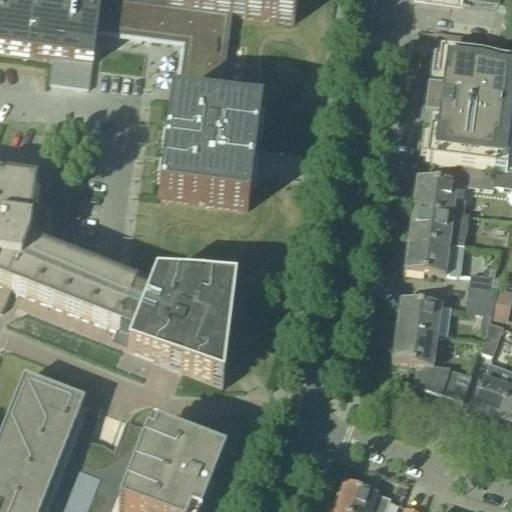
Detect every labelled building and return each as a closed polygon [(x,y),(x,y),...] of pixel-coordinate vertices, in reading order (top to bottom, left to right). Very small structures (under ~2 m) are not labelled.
[(296,0),(167,0),(166,6),(117,0),(0,0),(0,55),(92,68),(96,37),(184,48),(176,110),(169,109),(156,206),(246,217),(259,121),(217,116),(230,19),(293,27),(296,0)] [(456,6),(494,10),(498,11),(499,0),(457,0),(457,5),(456,6)] [(491,65),(438,58),(438,60),(435,85),(435,87),(433,98),(426,97),(424,111),(422,126),(429,127),(428,137),(428,139),(424,166),(492,176),(493,174),(492,174),(495,149),(502,150),(502,149),(504,134),(510,135),(511,123),(511,110),(507,109),(509,95),(509,94),(502,93),(506,68),(507,68),(507,67),(493,65),(491,65)] [(53,66),(49,91),(88,96),(91,71),(53,66)] [(491,191),(511,194),(511,179),(493,177),(491,191)] [(414,215),(462,221),(464,207),(454,206),(456,189),(418,184),(414,215)] [(35,192),(0,187),(0,316),(1,317),(11,295),(90,326),(85,337),(127,354),(126,356),(179,376),(221,393),(234,294),(154,284),(154,285),(112,269),(108,281),(70,266),(58,261),(28,250),(35,192)] [(461,227),(462,221),(414,215),(410,245),(458,252),(459,241),(461,239),(462,238),(462,236),(462,234),(462,232),(462,230),(461,227)] [(406,276),(444,281),(454,283),(458,252),(410,245),(406,276)] [(493,283),(468,279),(467,292),(491,295),(493,283)] [(467,292),(465,304),(493,308),(496,293),(498,283),(493,283),(491,295),(467,292)] [(489,324),(505,328),(511,298),(511,296),(496,293),(493,308),(490,321),(489,324)] [(464,318),(490,321),(493,308),(465,304),(464,318)] [(398,336),(394,337),(435,342),(432,341),(436,312),(439,312),(398,305),(398,306),(402,307),(398,336)] [(491,362),(501,333),(489,329),(479,358),(491,362)] [(432,342),(398,337),(394,367),(390,367),(415,371),(412,390),(461,407),(469,383),(447,375),(444,382),(431,377),(431,372),(428,371),(432,342)] [(511,379),(511,378),(498,373),(488,369),(483,384),(482,384),(472,411),(497,420),(511,379)] [(511,379),(497,420),(511,425),(511,379)] [(0,511),(203,511),(202,511),(209,494),(211,495),(224,464),(149,435),(83,408),(23,385),(0,442),(0,511)] [(332,511),(385,511),(388,505),(375,500),(375,498),(374,498),(373,500),(357,494),(358,491),(347,486),(346,490),(343,489),(344,487),(343,486),(332,511)]
